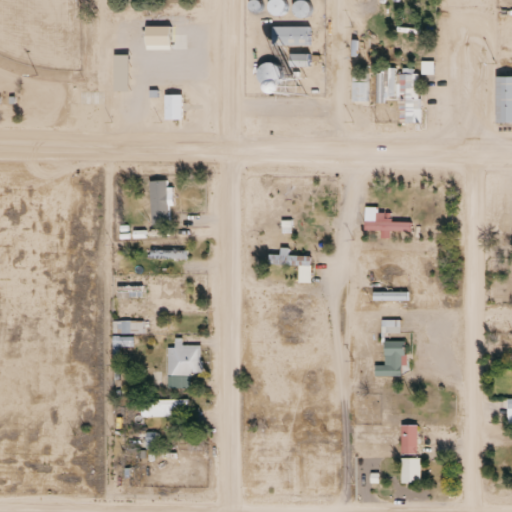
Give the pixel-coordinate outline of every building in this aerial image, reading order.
[(146,18),(144,40),(172,40),(170,19),(146,18)] [(273,20),(273,41),(309,40),(310,18),(273,20)] [(307,45),(307,57),(287,57),(288,45),(307,45)] [(276,63),(260,64),(261,86),(277,85),(276,63)] [(511,67),(494,67),(495,112),(511,112),(511,67)] [(352,83),(351,100),(364,101),(365,84),(352,83)] [(163,87),(164,113),(183,112),(183,87),(163,87)] [(148,173),(150,216),(170,215),(170,199),(175,200),(173,179),(167,179),(167,172),(148,173)] [(364,199),(377,200),(378,206),(387,206),(388,214),(410,215),(411,224),(390,224),(391,233),(380,232),(380,225),(364,224),(364,199)] [(409,231),(409,222),(364,222),(364,231),(409,231)] [(278,246),(267,246),(266,258),(297,259),(296,276),(312,277),(311,247),(288,246),(288,240),(279,240),(278,246)] [(371,282),(370,296),(410,297),(409,282),(371,282)] [(398,332),(398,321),(382,321),(382,332),(398,332)] [(173,339),(166,339),(166,368),(200,368),(200,338),(182,338),(182,330),(173,330),(173,339)] [(383,365),(373,365),(373,376),(402,376),(402,341),(383,341),(383,365)] [(188,388),(188,378),(167,378),(167,388),(188,388)] [(139,417),(174,417),(174,410),(186,410),(186,399),(139,399),(139,417)] [(401,417),(416,418),(418,447),(402,448),(401,417)] [(401,451),(419,450),(421,478),(401,478),(401,451)]
